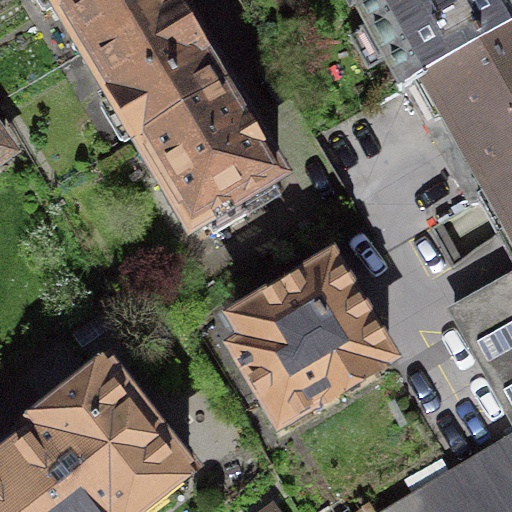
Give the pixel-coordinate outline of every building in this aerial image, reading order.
[(57,6),(84,52),(170,0),(38,0),(46,13),(57,6)] [(182,12),(174,0),(170,0),(84,52),(111,97),(100,103),(124,143),(135,137),(135,139),(225,85),(182,12)] [(398,90),(511,25),(511,0),(357,0),(350,4),(352,8),(357,5),(401,84),(396,87),(398,90)] [(511,25),(398,90),(399,93),(408,88),(474,206),(493,196),(502,211),(511,228),(511,25)] [(225,85),(135,139),(137,141),(140,140),(192,226),(204,219),(214,235),(246,215),(237,199),(279,174),(234,99),(225,85)] [(332,262),(235,320),(248,342),(235,350),(280,424),(310,406),(310,407),(390,359),(361,310),(332,262)] [(511,278),(455,311),(511,414),(511,278)] [(43,421),(30,431),(93,511),(131,511),(190,466),(112,367),(43,421)] [(0,455),(0,511),(93,511),(30,431),(28,432),(29,433),(0,455)] [(511,511),(511,439),(470,464),(391,511),(511,511)]
